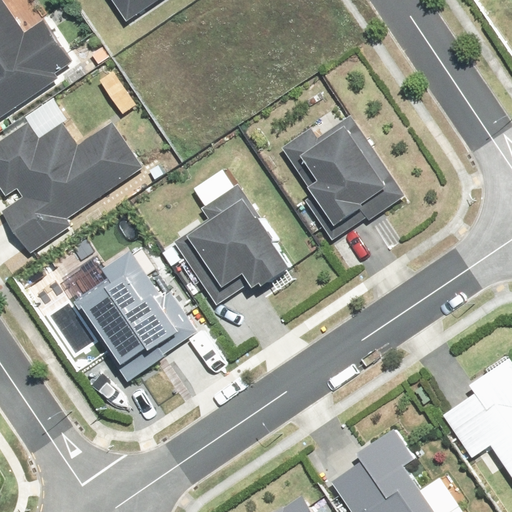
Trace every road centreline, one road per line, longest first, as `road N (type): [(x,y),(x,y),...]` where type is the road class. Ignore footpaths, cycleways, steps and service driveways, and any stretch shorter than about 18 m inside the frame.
road 1 (residential): [(511,235),(108,511)]
road 2 (residential): [(394,0),(511,176)]
road 3 (residential): [(96,511),(0,368)]
